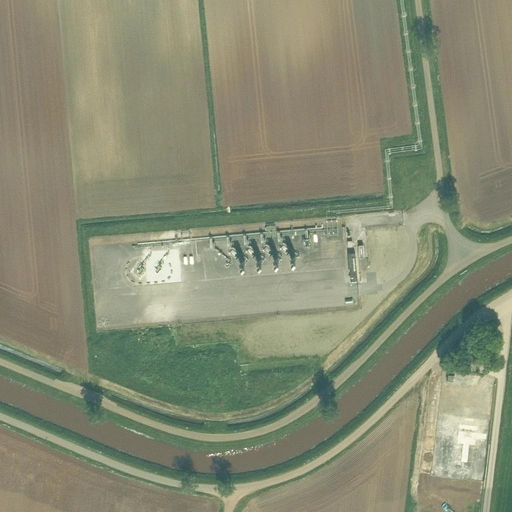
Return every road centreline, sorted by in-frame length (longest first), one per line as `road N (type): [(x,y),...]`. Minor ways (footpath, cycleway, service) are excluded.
road 1 (unclassified): [(465,262),(319,398),(251,433),(204,437),(165,428),(0,360)]
road 2 (unclassified): [(465,262),(446,219),(417,0)]
road 3 (track): [(508,292),(485,511)]
